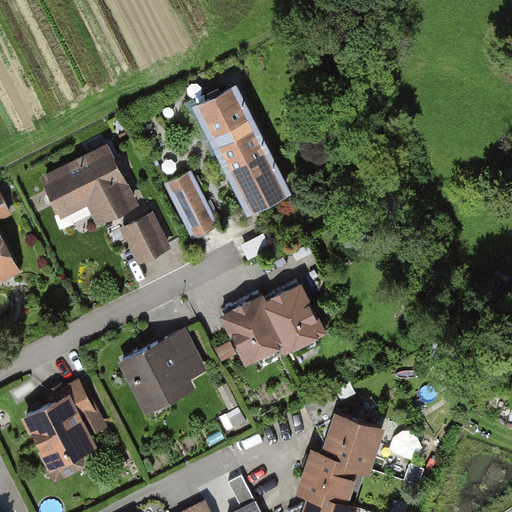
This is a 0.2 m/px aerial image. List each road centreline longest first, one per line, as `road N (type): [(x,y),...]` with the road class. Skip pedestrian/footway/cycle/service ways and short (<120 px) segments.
road 1 (residential): [(0,374),(236,256)]
road 2 (residential): [(126,511),(237,456)]
